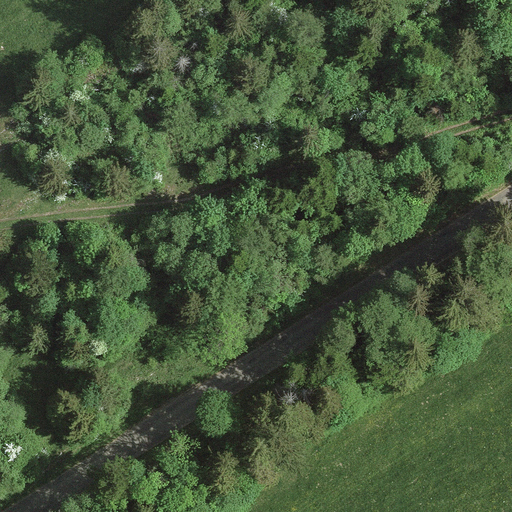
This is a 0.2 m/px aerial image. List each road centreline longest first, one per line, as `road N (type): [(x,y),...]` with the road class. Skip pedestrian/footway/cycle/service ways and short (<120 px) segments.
road 1 (tertiary): [(511,195),(47,511)]
road 2 (track): [(0,232),(256,196),(465,152),(511,132)]
